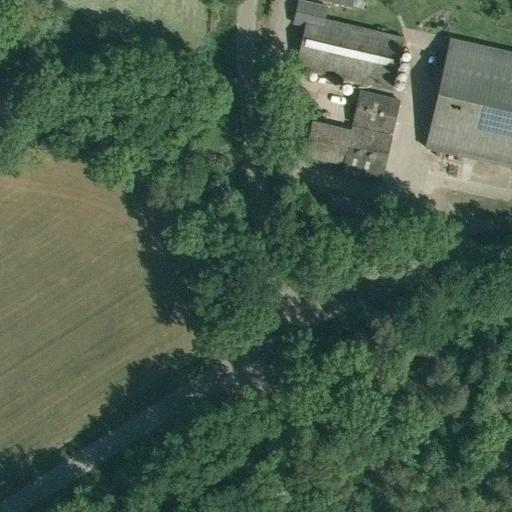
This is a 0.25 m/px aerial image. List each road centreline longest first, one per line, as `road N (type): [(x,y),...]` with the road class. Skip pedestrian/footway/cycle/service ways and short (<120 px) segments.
road 1 (unclassified): [(271,339),(249,0)]
road 2 (unclassified): [(4,511),(271,339)]
road 3 (unclassified): [(271,339),(373,286),(511,257)]
road 4 (unclassified): [(285,511),(271,339)]
